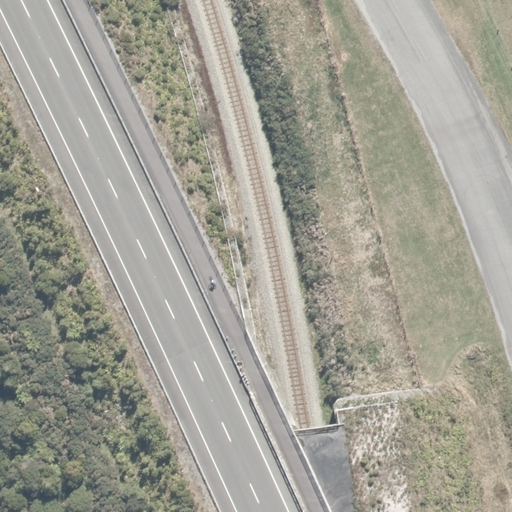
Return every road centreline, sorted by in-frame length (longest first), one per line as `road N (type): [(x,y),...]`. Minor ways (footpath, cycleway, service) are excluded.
road 1 (primary): [(6,0),(256,511)]
road 2 (unclassified): [(511,276),(387,0)]
